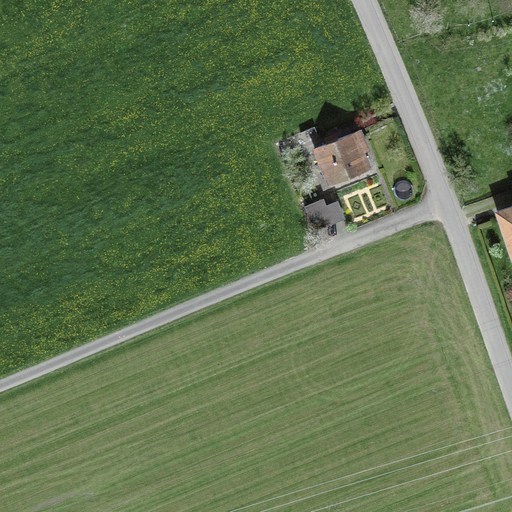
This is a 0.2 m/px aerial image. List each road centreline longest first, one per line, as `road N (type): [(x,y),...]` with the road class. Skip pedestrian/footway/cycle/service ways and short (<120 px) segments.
road 1 (unclassified): [(0,386),(445,202)]
road 2 (unclassified): [(445,202),(361,0)]
road 3 (unclassified): [(511,388),(445,202)]
